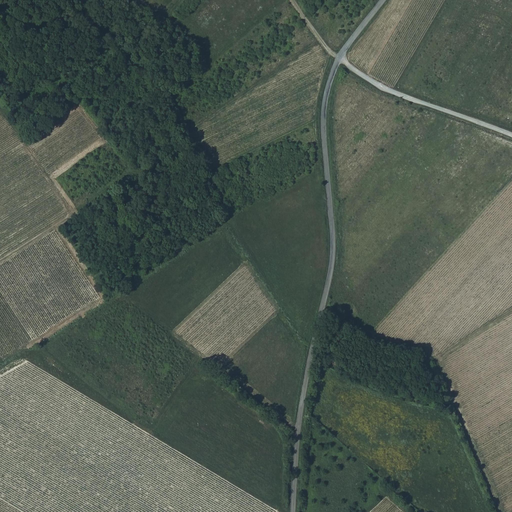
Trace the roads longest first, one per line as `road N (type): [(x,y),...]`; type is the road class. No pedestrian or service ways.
road 1 (unclassified): [(292,511),(302,396),(334,243),(324,104),(338,59),(384,0)]
road 2 (track): [(298,430),(125,296),(0,372)]
road 3 (track): [(293,0),(355,72),(511,136)]
